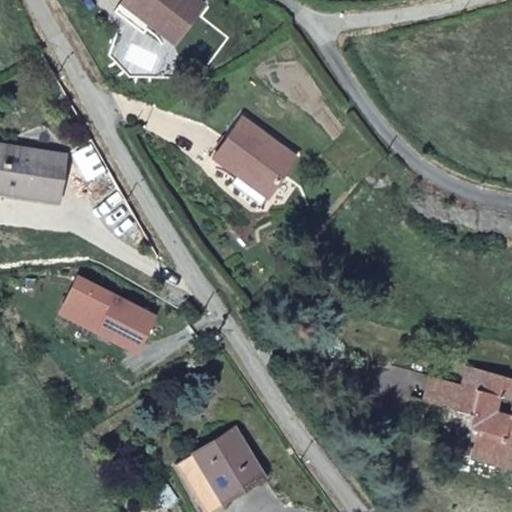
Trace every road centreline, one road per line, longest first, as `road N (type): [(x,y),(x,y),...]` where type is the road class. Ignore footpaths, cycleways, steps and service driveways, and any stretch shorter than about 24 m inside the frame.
road 1 (unclassified): [(36,0),(189,272),(359,511)]
road 2 (unclassified): [(511,202),(447,183),(404,151),(318,31)]
road 3 (unclassified): [(456,0),(334,20),(318,31)]
